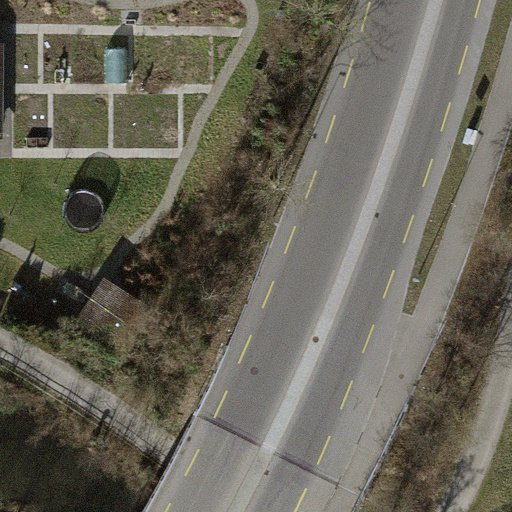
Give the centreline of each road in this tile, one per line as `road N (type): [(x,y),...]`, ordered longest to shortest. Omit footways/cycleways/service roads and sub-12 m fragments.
road 1 (secondary): [(403,0),(311,275),(198,511)]
road 2 (secondary): [(275,511),(371,286),(464,0)]
road 3 (track): [(254,511),(0,347)]
road 4 (track): [(511,319),(480,448),(451,511)]
